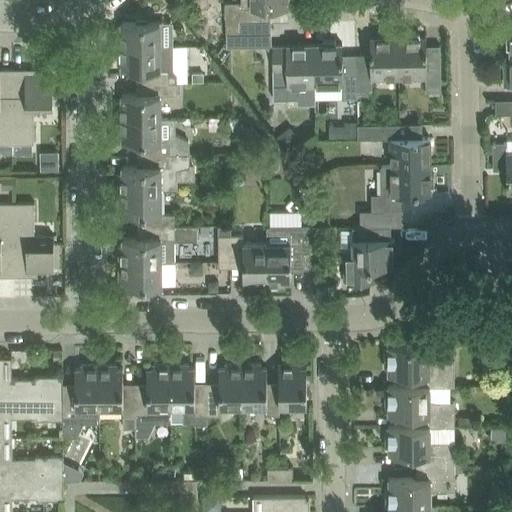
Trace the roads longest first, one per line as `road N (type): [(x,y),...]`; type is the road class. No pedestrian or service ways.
road 1 (residential): [(87,318),(87,35),(71,17),(0,18)]
road 2 (residential): [(87,318),(333,318)]
road 3 (residential): [(474,230),(468,10)]
road 4 (residential): [(333,318),(335,511)]
road 5 (residential): [(333,318),(378,316),(474,230)]
